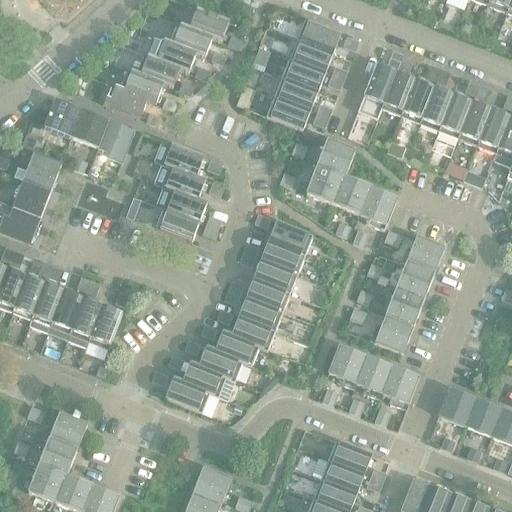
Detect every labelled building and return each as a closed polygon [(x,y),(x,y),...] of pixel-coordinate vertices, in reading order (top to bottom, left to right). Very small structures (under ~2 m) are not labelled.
[(468,0),(468,2),(487,9),(490,0),(468,0)] [(511,0),(490,0),(487,9),(506,17),(511,0)] [(188,10),(181,29),(186,31),(185,32),(212,42),(212,43),(221,46),(229,27),(188,10)] [(454,35),(457,30),(439,23),(436,28),(454,35)] [(305,24),(297,44),(331,58),(339,38),(305,24)] [(205,61),(212,43),(212,42),(185,32),(186,31),(181,29),(172,26),(165,45),(197,58),(196,58),(205,61)] [(360,41),(349,37),(343,51),(354,55),(360,41)] [(150,39),(143,57),(153,61),(153,63),(180,73),(180,74),(189,78),(196,58),(197,58),(165,45),(150,39)] [(239,53),(243,44),(232,39),(228,49),(239,53)] [(297,44),(290,63),(324,77),(331,58),(297,44)] [(389,66),(399,70),(404,58),(393,54),(389,66)] [(223,69),(227,59),(216,55),(212,64),(223,69)] [(139,56),(131,75),(137,77),(137,78),(164,88),(164,89),(173,92),(180,74),(180,73),(153,63),(153,61),(143,57),(143,58),(139,56)] [(109,58),(107,65),(114,68),(117,60),(109,58)] [(412,62),(404,58),(399,70),(408,73),(412,62)] [(290,63),(282,82),(317,95),(324,77),(290,63)] [(362,105),(382,113),(396,77),(376,69),(362,105)] [(426,80),(437,84),(441,73),(431,69),(426,80)] [(335,70),(331,79),(343,84),(346,74),(335,70)] [(206,85),(210,75),(199,71),(195,80),(206,85)] [(123,72),(116,91),(121,93),(120,94),(147,104),(147,105),(156,109),(164,89),(164,88),(137,78),(137,77),(131,75),(123,72)] [(449,76),(441,73),(437,84),(445,88),(449,76)] [(78,87),(85,90),(89,80),(82,77),(78,87)] [(382,113),(402,120),(416,84),(396,77),(382,113)] [(339,93),(343,84),(331,79),(328,88),(339,93)] [(282,82),(275,100),(310,113),(317,95),(282,82)] [(402,120),(420,127),(434,92),(416,84),(402,120)] [(463,95),(475,99),(479,88),(468,84),(463,95)] [(190,100),(194,90),(183,86),(179,95),(190,100)] [(487,91),(479,88),(475,99),(482,102),(487,91)] [(139,123),(147,105),(147,104),(120,94),(121,93),(116,91),(111,89),(103,109),(139,123)] [(420,127),(439,135),(453,99),(434,92),(420,127)] [(439,135),(458,142),(472,106),(453,99),(439,135)] [(502,110),(511,113),(511,101),(507,99),(502,110)] [(303,133),(310,113),(275,100),(268,120),(303,133)] [(173,116),(177,106),(166,102),(162,111),(173,116)] [(44,131),(71,142),(82,114),(55,103),(44,131)] [(458,142),(478,150),(492,114),(472,106),(458,142)] [(320,108),(317,116),(329,121),(332,113),(320,108)] [(71,142),(97,152),(108,124),(82,114),(71,142)] [(478,150),(496,157),(510,121),(492,114),(478,150)] [(325,131),(329,121),(317,116),(313,127),(325,131)] [(158,131),(161,121),(150,117),(146,126),(158,131)] [(493,163),(511,170),(511,168),(511,122),(510,121),(496,157),(493,163)] [(134,134),(108,124),(97,152),(107,156),(105,160),(122,167),(134,134)] [(33,152),(36,142),(27,138),(23,148),(33,152)] [(327,144),(317,170),(345,181),(355,155),(327,144)] [(152,166),(160,169),(169,172),(170,171),(196,181),(197,180),(204,162),(160,145),(152,166)] [(386,156),(401,161),(403,156),(405,150),(390,145),(388,150),(386,156)] [(302,161),(306,151),(296,147),(292,157),(302,161)] [(97,152),(88,178),(97,181),(105,160),(107,156),(97,152)] [(426,166),(429,157),(423,155),(419,157),(417,163),(426,166)] [(14,181),(23,184),(50,195),(61,168),(33,157),(26,175),(17,172),(14,181)] [(0,170),(5,173),(9,163),(0,159),(0,170)] [(83,176),(87,166),(76,162),(72,172),(83,176)] [(219,178),(222,168),(211,163),(207,173),(219,178)] [(153,187),(162,191),(171,194),(172,193),(198,204),(198,203),(206,184),(197,180),(196,181),(170,171),(169,172),(160,169),(153,187)] [(306,198),(334,209),(345,181),(317,170),(306,198)] [(468,172),(464,181),(483,189),(487,180),(468,172)] [(113,187),(116,177),(108,174),(104,184),(113,187)] [(290,191),(294,181),(284,177),(280,187),(290,191)] [(334,209),(360,219),(371,191),(345,181),(334,209)] [(23,184),(12,210),(40,221),(50,195),(23,184)] [(220,200),(224,191),(212,186),(208,196),(220,200)] [(155,209),(164,213),(164,212),(199,226),(207,206),(198,203),(198,204),(172,193),(171,194),(162,191),(155,209)] [(397,202),(371,191),(360,219),(370,223),(368,227),(384,234),(397,202)] [(0,236),(30,248),(40,221),(12,210),(9,220),(4,218),(3,221),(0,220),(0,236)] [(192,246),(199,226),(164,212),(164,213),(157,232),(192,246)] [(266,232),(270,223),(259,218),(255,228),(266,232)] [(210,219),(206,229),(217,233),(221,224),(210,219)] [(277,226),(269,246),(304,260),(312,239),(277,226)] [(340,226),(335,237),(347,241),(351,230),(340,226)] [(214,242),(217,233),(206,229),(202,238),(214,242)] [(359,232),(353,246),(364,250),(370,236),(359,232)] [(397,249),(401,239),(389,234),(385,245),(397,249)] [(408,250),(405,257),(402,266),(406,267),(406,268),(434,279),(444,251),(417,240),(412,252),(408,250)] [(269,246),(261,265),(297,279),(304,260),(269,246)] [(247,248),(243,258),(254,262),(258,252),(247,248)] [(2,263),(11,266),(15,255),(6,251),(2,263)] [(25,258),(15,255),(11,266),(20,270),(25,258)] [(251,270),(254,262),(243,258),(240,266),(251,270)] [(261,265),(254,284),(289,298),(297,279),(261,265)] [(40,277),(49,281),(54,269),(45,266),(40,277)] [(382,272),(371,268),(367,278),(378,283),(382,272)] [(406,268),(396,293),(424,303),(434,279),(406,268)] [(0,294),(8,273),(0,269),(0,294)] [(63,273),(54,269),(49,281),(59,285),(63,273)] [(0,294),(0,310),(13,316),(27,280),(8,273),(0,294)] [(13,316),(31,323),(33,324),(47,288),(27,280),(13,316)] [(78,292),(87,296),(92,284),(83,280),(78,292)] [(101,288),(92,284),(87,296),(97,299),(101,288)] [(254,284),(246,303),(282,317),(289,298),(254,284)] [(232,286),(228,295),(239,300),(243,290),(232,286)] [(49,330),(52,331),(66,295),(47,288),(33,324),(31,323),(28,329),(47,336),(49,330)] [(361,292),(357,303),(369,307),(373,296),(361,292)] [(396,293),(389,311),(386,319),(414,330),(424,303),(396,293)] [(511,306),(511,294),(507,293),(503,302),(511,306)] [(52,331),(69,338),(71,338),(85,303),(66,295),(52,331)] [(126,311),(131,299),(121,295),(116,307),(126,311)] [(236,309),(239,300),(228,295),(225,304),(236,309)] [(88,345),(90,346),(104,310),(85,303),(71,338),(69,338),(67,344),(85,351),(88,345)] [(246,303),(239,321),(275,335),(282,317),(246,303)] [(122,317),(104,310),(90,346),(108,353),(122,317)] [(354,310),(350,321),(364,326),(368,315),(354,310)] [(228,328),(232,318),(221,314),(218,323),(228,328)] [(403,356),(410,338),(414,330),(386,319),(382,330),(376,328),(370,343),(403,356)] [(267,354),(275,335),(239,321),(232,339),(258,349),(258,351),(267,354)] [(212,342),(216,333),(205,329),(202,338),(212,342)] [(250,370),(258,351),(258,349),(232,339),(223,336),(216,354),(242,365),(242,366),(250,370)] [(197,358),(200,349),(189,344),(186,354),(197,358)] [(354,393),(356,388),(355,387),(366,360),(339,349),(328,377),(340,381),(338,386),(354,393)] [(234,386),(242,366),(242,365),(216,354),(206,351),(199,370),(225,380),(225,382),(234,386)] [(180,374),(184,364),(173,360),(169,369),(180,374)] [(380,403),(382,398),(381,397),(392,370),(366,360),(355,387),(356,388),(365,391),(363,397),(380,403)] [(217,401),(225,382),(225,380),(199,370),(190,367),(183,386),(209,396),(209,397),(217,401)] [(100,368),(96,378),(104,381),(108,371),(100,368)] [(419,380),(405,375),(392,370),(381,397),(382,398),(392,401),(389,407),(406,413),(419,380)] [(164,389),(167,380),(156,375),(153,385),(164,389)] [(201,416),(209,397),(209,396),(183,386),(174,382),(167,402),(201,416)] [(438,420),(465,430),(476,402),(449,392),(438,420)] [(333,410),(338,397),(328,393),(323,406),(333,410)] [(465,430),(491,441),(502,413),(476,402),(465,430)] [(359,420),(364,407),(354,403),(349,416),(359,420)] [(243,411),(236,408),(233,415),(240,418),(243,411)] [(46,415),(32,410),(28,420),(42,426),(46,415)] [(491,441),(511,448),(511,416),(502,413),(491,441)] [(385,430),(390,417),(380,414),(375,426),(385,430)] [(44,443),(48,444),(77,455),(87,427),(59,417),(55,427),(50,426),(44,443)] [(450,455),(454,445),(444,441),(440,451),(450,455)] [(39,469),(64,479),(67,480),(77,455),(48,444),(39,469)] [(19,445),(15,455),(26,459),(30,449),(19,445)] [(335,445),(327,465),(363,479),(371,459),(335,445)] [(477,465),(481,455),(470,451),(466,461),(477,465)] [(503,476),(507,465),(497,461),(493,472),(503,476)] [(327,465),(320,484),(356,498),(363,479),(327,465)] [(28,496),(55,507),(64,479),(39,469),(28,496)] [(19,475),(8,471),(4,482),(15,486),(19,475)] [(202,471),(192,498),(219,509),(223,499),(229,502),(236,484),(202,471)] [(374,472),(370,482),(382,487),(386,477),(374,472)] [(83,511),(92,490),(67,480),(64,479),(55,507),(68,511),(83,511)] [(379,495),(382,487),(370,482),(366,490),(379,495)] [(11,496),(15,487),(6,483),(2,492),(11,496)] [(320,484),(312,503),(334,511),(350,511),(356,498),(320,484)] [(401,511),(423,511),(432,491),(413,484),(401,511)] [(113,511),(118,500),(92,490),(83,511),(113,511)] [(275,510),(280,511),(286,511),(293,495),(283,491),(275,510)] [(423,511),(445,511),(451,499),(432,491),(423,511)] [(192,498),(186,511),(218,511),(219,509),(192,498)] [(467,511),(470,506),(451,499),(445,511),(467,511)] [(239,511),(249,511),(252,505),(239,500),(235,510),(239,511)] [(334,511),(312,503),(308,511),(334,511)]
